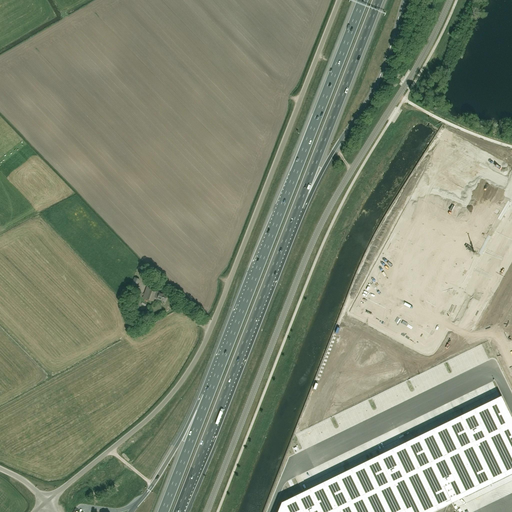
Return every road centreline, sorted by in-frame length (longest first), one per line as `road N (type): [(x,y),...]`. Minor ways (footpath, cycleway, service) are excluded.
road 1 (unclassified): [(45,502),(153,413),(199,353),(339,0)]
road 2 (unclassified): [(206,511),(320,224),(449,0)]
road 3 (motorway): [(362,0),(207,396)]
road 4 (motorway): [(178,511),(297,207)]
road 5 (motorway): [(297,207),(374,89),(403,0)]
road 6 (motorway): [(297,207),(378,0)]
road 7 (motorway): [(207,396),(163,511)]
